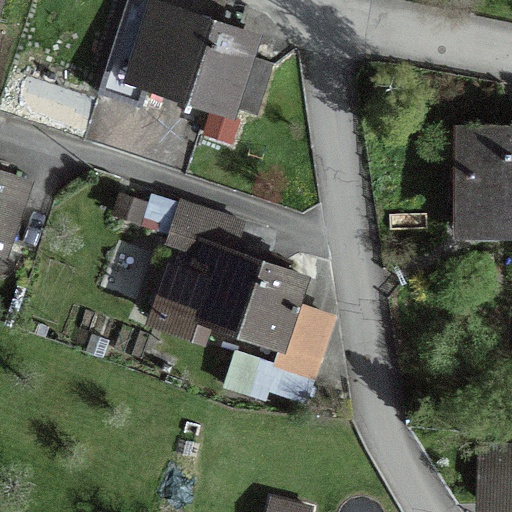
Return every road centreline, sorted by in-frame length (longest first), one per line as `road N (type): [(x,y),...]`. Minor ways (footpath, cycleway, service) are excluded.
road 1 (residential): [(432,511),(373,387),(321,10)]
road 2 (residential): [(321,10),(511,55)]
